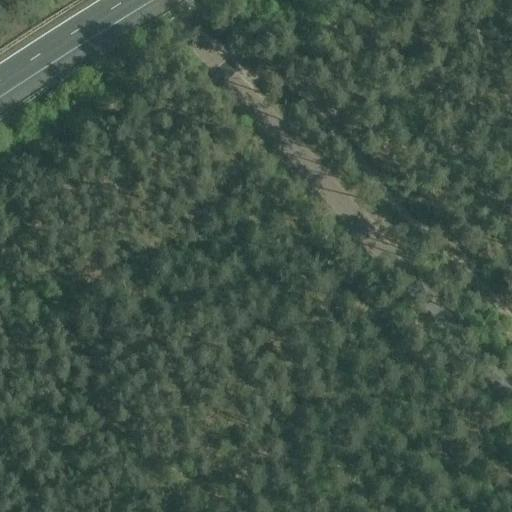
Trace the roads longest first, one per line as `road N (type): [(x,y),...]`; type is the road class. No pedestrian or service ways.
road 1 (unclassified): [(511,394),(161,0)]
road 2 (motorway): [(0,85),(126,0)]
